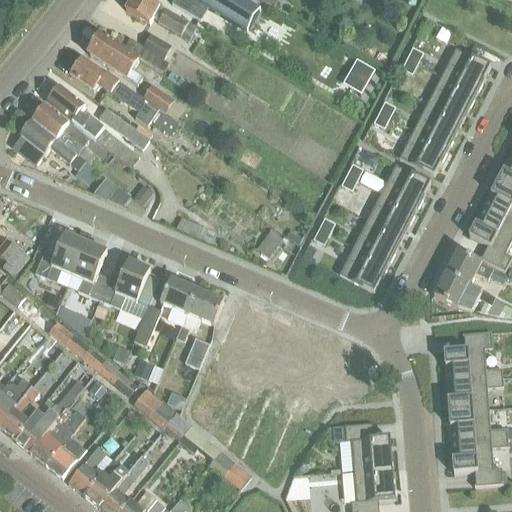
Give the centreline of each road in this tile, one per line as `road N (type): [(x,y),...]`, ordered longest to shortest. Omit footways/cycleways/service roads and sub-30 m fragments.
road 1 (residential): [(379,335),(0,175)]
road 2 (residential): [(379,335),(511,94)]
road 3 (residential): [(420,511),(412,400),(379,335)]
